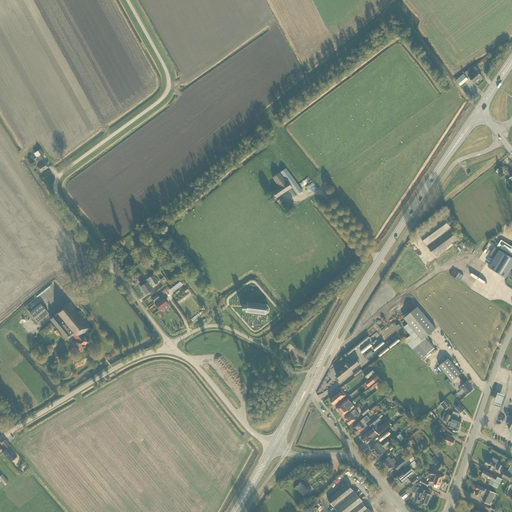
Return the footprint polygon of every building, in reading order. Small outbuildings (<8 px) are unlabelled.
[(477,71),(478,70),(475,66),(472,68),(471,67),(456,80),(460,86),(468,79),(467,78),(469,77),(474,83),(482,77),(479,73),(477,71)] [(43,160),(41,157),(44,155),(41,149),(37,151),(40,155),(33,159),(36,164),(40,172),(48,167),(44,159),(43,160)] [(302,191),(286,168),(273,177),(279,187),(270,193),(272,196),(274,195),(276,198),(288,189),(294,197),(302,191)] [(462,242),(443,217),(439,220),(438,219),(431,223),(433,225),(419,235),(436,258),(436,257),(440,255),(454,244),(456,247),(462,242)] [(497,246),(511,255),(511,254),(511,246),(501,240),(497,246)] [(511,272),(510,271),(511,267),(511,257),(499,250),(496,255),(488,267),(506,278),(506,276),(511,279),(511,272)] [(153,285),(158,282),(153,275),(148,278),(145,281),(146,283),(145,284),(144,284),(140,287),(145,294),(152,289),(151,286),(152,285),(153,285)] [(172,292),(182,285),(177,278),(167,285),(172,292)] [(52,283),(56,287),(61,284),(57,279),(52,283)] [(424,303),(462,350),(472,342),(465,334),(475,327),(444,287),(424,303)] [(165,310),(168,307),(169,306),(167,304),(168,304),(163,298),(160,300),(159,298),(156,301),(157,302),(155,304),(160,310),(163,308),(164,309),(165,310)] [(268,308),(266,305),(247,302),(247,301),(243,301),(242,304),(242,305),(242,309),(246,309),(246,312),(265,314),(268,312),(268,308)] [(38,323),(49,314),(40,303),(29,312),(38,323)] [(83,336),(82,335),(91,328),(70,303),(50,319),(67,340),(73,335),(77,341),(76,342),(76,343),(73,345),(76,349),(79,346),(81,348),(83,348),(85,347),(85,346),(85,345),(88,343),(88,340),(84,336),(83,336)] [(421,360),(427,355),(435,347),(426,337),(436,329),(417,307),(404,318),(408,323),(408,324),(403,327),(410,335),(405,340),(421,360)] [(448,358),(439,366),(452,381),(458,376),(461,373),(448,358)] [(359,364),(358,362),(355,359),(350,364),(349,363),(344,366),(345,367),(336,375),(340,380),(359,364)] [(375,373),(370,367),(366,370),(368,373),(365,375),(368,379),(375,373)] [(355,376),(362,370),(360,368),(353,374),(355,376)] [(369,387),(379,378),(376,374),(365,382),(369,387)] [(353,379),(357,384),(363,380),(359,375),(353,379)] [(458,376),(452,381),(455,385),(454,387),(455,388),(457,390),(459,388),(461,390),(462,389),(467,395),(473,390),(472,388),(469,385),(470,385),(467,381),(464,384),(458,376)] [(378,381),(374,385),(378,389),(382,386),(378,381)] [(337,402),(342,398),(346,395),(341,390),(338,393),(333,397),(333,398),(330,401),(333,404),(336,402),(337,402)] [(505,393),(498,391),(494,403),(501,406),(505,393)] [(346,406),(351,403),(348,399),(339,406),(336,409),(339,412),(346,406)] [(446,410),(450,406),(445,400),(441,403),(446,410)] [(346,406),(339,412),(342,416),(345,413),(345,414),(354,407),(351,403),(346,406)] [(460,413),(464,410),(459,404),(455,408),(459,412),(460,413)] [(364,415),(370,410),(367,407),(361,412),(364,415)] [(349,424),(355,419),(359,415),(355,409),(344,418),(346,420),(349,424)] [(460,426),(449,422),(450,419),(452,415),(444,413),(443,416),(442,420),(449,422),(447,427),(458,431),(460,426)] [(366,423),(370,419),(367,415),(362,419),(362,420),(360,422),(359,421),(353,426),(355,429),(354,430),(355,430),(354,431),(356,433),(357,433),(358,434),(367,425),(366,423)] [(371,427),(381,420),(377,415),(373,419),(373,420),(368,424),(371,427)] [(449,422),(460,426),(461,421),(458,419),(458,418),(452,415),(451,419),(450,419),(449,422)] [(380,435),(392,425),(389,421),(377,431),(380,435)] [(377,433),(373,428),(368,432),(361,438),(364,441),(366,440),(367,442),(373,438),(372,437),(375,435),(377,433)] [(378,438),(381,442),(390,434),(387,430),(378,438)] [(452,445),(454,440),(453,439),(454,436),(445,433),(443,438),(445,439),(444,441),(445,442),(447,443),(450,444),(449,444),(451,445),(452,445)] [(5,449),(10,445),(5,439),(0,443),(5,449)] [(370,449),(373,452),(374,454),(377,458),(383,453),(382,453),(385,451),(382,448),(383,446),(384,447),(390,443),(387,439),(381,444),(380,445),(378,442),(375,444),(370,449)] [(9,446),(2,452),(10,462),(17,456),(9,446)] [(392,460),(389,457),(386,458),(381,462),(384,466),(385,468),(385,467),(388,471),(393,467),(393,466),(394,465),(397,470),(403,465),(405,467),(413,461),(411,459),(408,460),(406,457),(400,461),(399,460),(397,462),(394,458),(392,460)] [(502,466),(497,463),(498,460),(493,458),(491,461),(487,459),(485,464),(488,465),(487,467),(492,470),(493,469),(495,470),(495,469),(500,471),(502,466)] [(400,486),(406,482),(405,482),(408,480),(407,480),(409,479),(407,477),(414,471),(412,469),(417,465),(414,461),(409,465),(394,478),(400,486)] [(435,478),(442,481),(443,476),(440,475),(440,474),(435,473),(436,471),(432,469),(431,471),(430,474),(428,473),(428,475),(428,476),(433,477),(433,475),(435,476),(435,478)] [(497,488),(502,479),(484,470),(481,474),(492,480),(490,484),(497,488)] [(509,481),(511,475),(511,474),(505,470),(501,476),(509,481)] [(0,479),(5,485),(8,482),(2,475),(0,476),(0,479)] [(442,481),(435,478),(431,477),(429,482),(436,484),(440,486),(442,481)] [(305,487),(301,482),(299,484),(298,485),(296,487),(304,494),(306,491),(308,493),(308,494),(312,490),(307,485),(305,487)] [(353,491),(347,483),(327,499),(337,511),(371,511),(368,508),(368,509),(362,502),(362,501),(354,490),(353,491)] [(488,490),(485,489),(478,485),(476,489),(477,490),(475,494),(476,494),(476,495),(478,497),(480,496),(484,498),(482,501),(487,503),(491,505),(496,494),(492,492),(488,490)] [(430,491),(426,490),(417,487),(415,493),(419,494),(417,502),(421,503),(421,502),(427,505),(431,495),(429,494),(430,491)]
